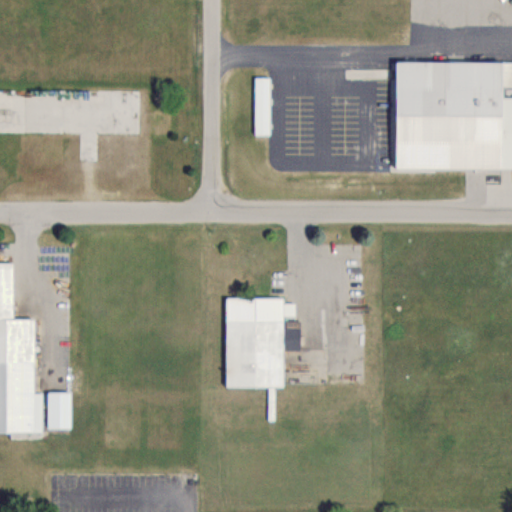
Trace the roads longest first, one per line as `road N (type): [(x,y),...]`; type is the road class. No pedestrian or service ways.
road 1 (residential): [(225,200),(252,215),(511,215)]
road 2 (residential): [(225,200),(198,208),(0,207)]
road 3 (residential): [(225,200),(211,166),(213,0)]
